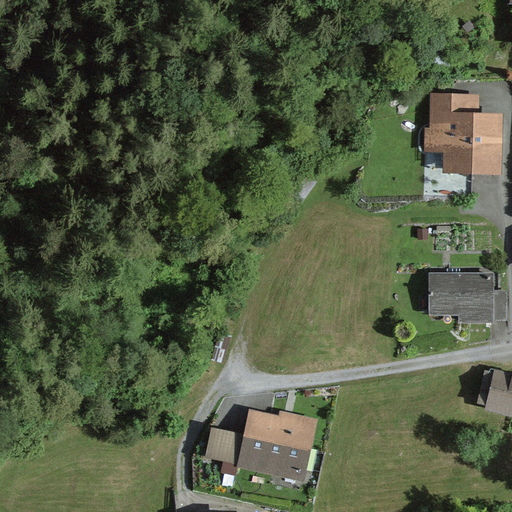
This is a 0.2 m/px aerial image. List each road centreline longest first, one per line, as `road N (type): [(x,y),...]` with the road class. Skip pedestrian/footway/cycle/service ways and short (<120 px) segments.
road 1 (residential): [(511,347),(270,385),(243,372),(242,338)]
road 2 (track): [(243,372),(190,438),(186,511)]
road 3 (track): [(242,338),(274,260),(307,213)]
